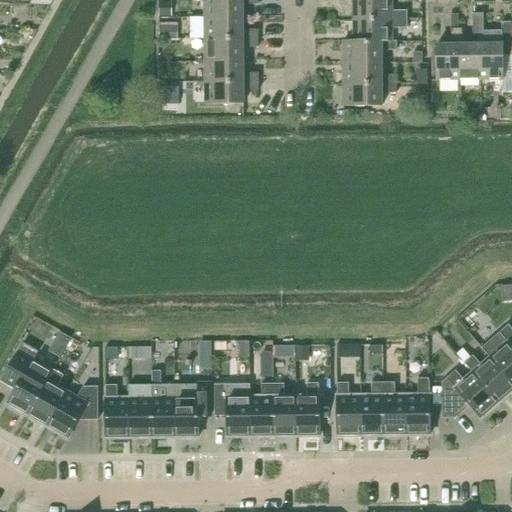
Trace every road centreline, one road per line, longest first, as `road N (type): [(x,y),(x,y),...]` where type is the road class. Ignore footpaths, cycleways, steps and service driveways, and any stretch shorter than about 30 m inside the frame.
road 1 (unclassified): [(511,453),(479,470),(297,472),(275,492),(60,494),(0,475)]
road 2 (track): [(0,221),(127,0)]
